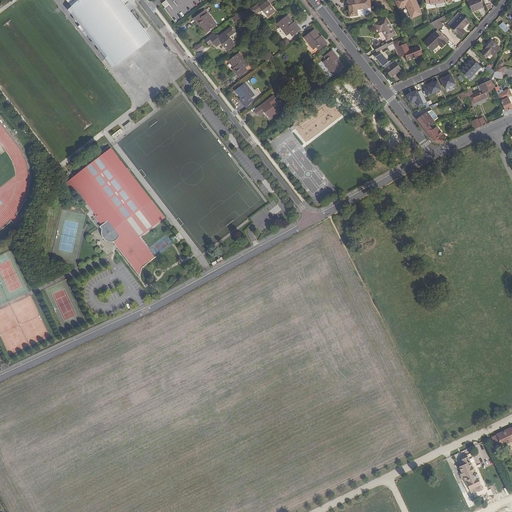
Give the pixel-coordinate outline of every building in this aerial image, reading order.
[(65,0),(71,8),(67,11),(79,27),(79,28),(85,37),(86,36),(103,60),(107,57),(112,64),(119,59),(118,59),(124,54),(126,57),(133,52),(131,49),(137,45),(138,45),(144,41),(139,34),(144,30),(130,11),(131,11),(124,0),(123,1),(121,0),(65,0)] [(173,0),(168,4),(165,0),(161,3),(164,7),(163,7),(174,22),(205,0),(173,0)] [(268,2),(270,0),(262,0),(251,9),(255,14),(261,9),(267,17),(275,11),(269,3),(268,2)] [(370,0),(350,0),(349,0),(351,16),(359,15),(358,9),(372,7),(370,0)] [(421,0),(397,0),(401,6),(407,3),(414,15),(423,10),(421,6),(424,4),(421,0)] [(480,0),(468,0),(472,11),(477,10),(476,9),(483,6),(480,0)] [(484,0),(488,9),(492,7),(489,0),(484,0)] [(204,10),(193,18),(198,26),(200,25),(206,32),(212,27),(210,25),(213,22),(204,10)] [(236,15),(240,21),(244,18),(240,12),(236,15)] [(236,24),(240,21),(236,15),(231,19),(236,24)] [(462,15),(451,27),(461,36),(466,31),(463,29),(469,22),(462,15)] [(286,16),(276,23),(286,35),(288,33),(291,37),(300,30),(294,22),(292,24),(286,16)] [(388,40),(392,38),(397,35),(388,18),(376,24),(380,31),(383,30),(388,40)] [(434,22),(431,24),(439,30),(443,25),(440,19),(437,20),(434,22)] [(498,26),(505,33),(509,29),(503,22),(498,26)] [(234,43),(228,36),(234,32),(230,26),(218,35),(217,33),(215,35),(213,32),(204,39),(208,44),(212,41),(214,44),(220,40),(221,41),(227,49),(234,43)] [(312,29),(303,37),(312,50),(315,47),(317,50),(326,44),(320,36),(318,37),(312,29)] [(449,40),(439,30),(425,42),(432,49),(438,43),(442,47),(449,40)] [(492,40),(485,48),(481,53),(485,57),(490,52),(494,56),(501,48),(492,40)] [(131,49),(133,52),(145,43),(144,41),(138,45),(137,45),(131,49)] [(375,47),(378,52),(390,46),(392,45),(390,42),(387,43),(386,41),(375,47)] [(402,47),(399,42),(395,44),(394,44),(398,53),(404,50),(406,54),(408,59),(422,53),(419,47),(409,51),(406,44),(402,47)] [(198,54),(205,49),(200,43),(193,48),(198,54)] [(399,55),(398,53),(394,44),(392,45),(390,46),(395,57),(399,55)] [(332,50),(323,57),(326,60),(323,62),(332,74),(342,67),(336,59),(337,58),(332,50)] [(237,52),(227,60),(232,68),(231,69),(237,76),(245,70),(243,67),(246,65),(237,52)] [(265,61),(273,57),(270,52),(263,56),(265,61)] [(119,59),(113,64),(114,66),(126,57),(124,54),(118,59),(119,59)] [(376,57),(383,67),(387,63),(381,55),(376,57)] [(481,66),(473,58),(460,70),(468,78),(481,66)] [(395,61),(386,69),(392,76),(401,69),(395,61)] [(494,70),(489,65),(485,69),(490,74),(494,70)] [(494,77),(503,78),(504,67),(496,66),(494,77)] [(439,79),(444,89),(455,85),(451,74),(439,79)] [(427,96),(441,91),(437,80),(423,86),(427,96)] [(495,88),(491,80),(479,85),(481,90),(471,95),(469,89),(466,91),(469,96),(472,103),(489,96),(488,91),(495,88)] [(243,82),(233,89),(239,97),(238,98),(244,106),(251,101),(249,98),(253,95),(243,82)] [(410,104),(415,102),(418,107),(427,103),(420,89),(406,95),(410,104)] [(256,115),(262,110),(268,118),(275,113),(270,105),(275,101),(271,95),(253,110),(256,115)] [(511,109),(511,104),(511,102),(509,97),(508,98),(507,95),(500,98),(506,112),(511,109)] [(430,126),(435,122),(434,121),(438,118),(432,110),(427,112),(418,120),(426,130),(430,126)] [(472,121),(476,129),(482,126),(479,119),(479,118),(472,121)] [(433,130),(432,129),(428,132),(434,140),(444,143),(445,143),(445,138),(442,138),(441,136),(443,135),(437,127),(433,130)] [(112,148),(68,181),(75,191),(77,189),(104,224),(100,227),(102,231),(101,236),(103,240),(108,242),(113,242),(139,276),(141,268),(155,258),(140,238),(165,218),(112,148)] [(511,427),(492,437),(497,449),(511,441),(511,427)] [(464,465),(458,467),(461,473),(459,474),(461,479),(463,478),(471,494),(482,489),(466,455),(461,458),(464,465)]
